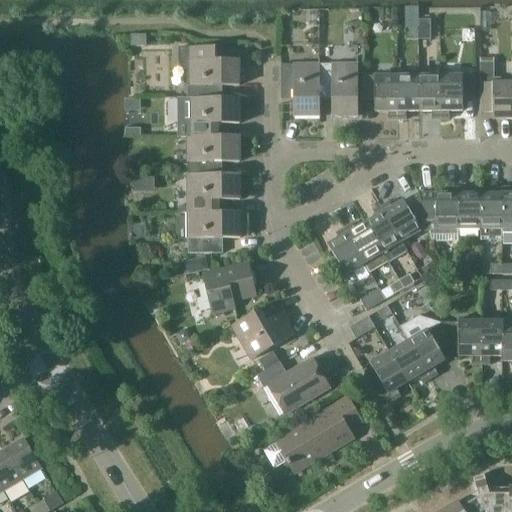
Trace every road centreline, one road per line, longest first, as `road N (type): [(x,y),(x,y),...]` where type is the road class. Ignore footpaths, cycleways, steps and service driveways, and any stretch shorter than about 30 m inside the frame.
road 1 (tertiary): [(330,511),(456,437),(511,426)]
road 2 (tertiary): [(0,199),(10,284),(52,366)]
road 3 (tertiary): [(52,366),(135,511)]
road 4 (residential): [(276,235),(294,215),(365,178),(383,155)]
road 5 (residential): [(340,346),(276,235)]
road 6 (residential): [(383,155),(511,153)]
